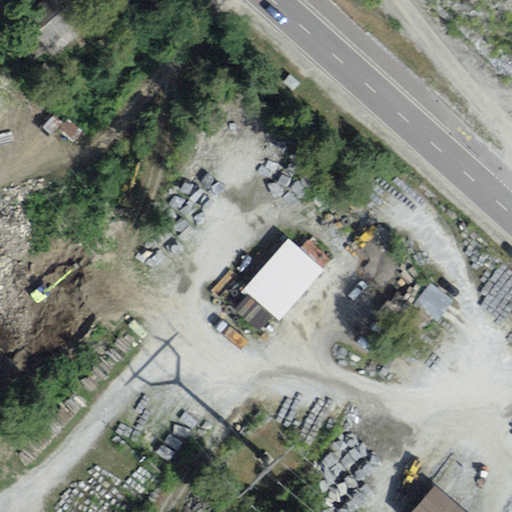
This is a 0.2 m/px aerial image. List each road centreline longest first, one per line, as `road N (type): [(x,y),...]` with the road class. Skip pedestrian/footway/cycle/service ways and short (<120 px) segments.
road 1 (track): [(216,0),(170,55),(164,146),(132,232),(129,283),(156,317),(216,353),(293,376),(394,402),(490,408),(511,397)]
road 2 (track): [(176,329),(241,219),(282,208),(329,231),(351,263),(310,339),(309,380)]
road 3 (secondary): [(511,203),(277,0)]
road 4 (track): [(176,329),(39,493),(0,510)]
road 5 (track): [(170,55),(117,135),(0,208)]
road 6 (track): [(490,408),(481,325),(425,227)]
road 7 (track): [(258,365),(154,511)]
road 8 (track): [(490,408),(439,443),(409,477),(393,511)]
